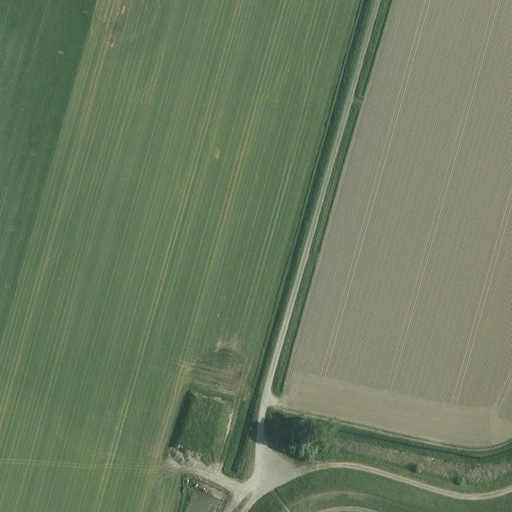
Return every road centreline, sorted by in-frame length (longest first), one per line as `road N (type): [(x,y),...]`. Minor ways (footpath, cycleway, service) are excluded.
road 1 (unclassified): [(242,511),(268,477),(259,428),(272,369),(374,0)]
road 2 (track): [(511,487),(452,492),(359,465),(331,465),(268,477),(247,487),(227,511)]
